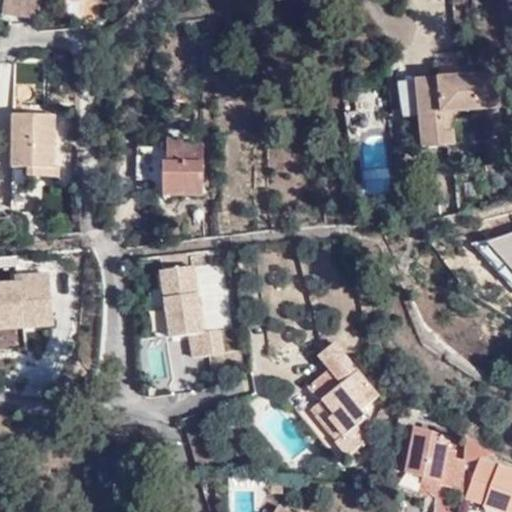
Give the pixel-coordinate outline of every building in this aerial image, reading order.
[(35,19),(38,0),(4,0),(3,13),(35,19)] [(452,113),(501,110),(498,75),(458,78),(457,62),(434,65),(436,80),(418,82),(422,135),(423,135),(445,133),(445,113),(452,113)] [(61,165),(57,166),(58,114),(13,113),(12,166),(29,167),(28,176),(61,177),(61,165)] [(454,145),(452,113),(445,113),(445,133),(423,135),(422,148),(454,145)] [(165,196),(164,193),(204,193),(204,144),(167,144),(167,146),(137,145),(136,174),(150,174),(149,185),(153,196),(165,196)] [(221,264),(156,273),(165,336),(142,339),(149,390),(190,385),(186,359),(233,353),(221,264)] [(47,277),(0,280),(0,347),(22,346),(21,330),(51,328),(47,277)] [(320,400),(318,402),(342,432),(334,438),(348,455),(369,437),(358,423),(368,415),(363,408),(381,393),(337,339),(317,354),(329,368),(308,385),(320,400)] [(342,432),(318,402),(310,408),(334,438),(342,432)] [(420,409),(402,403),(400,419),(407,422),(410,416),(416,419),(420,409)] [(461,489),(464,461),(453,458),(455,451),(447,448),(450,437),(428,429),(429,424),(424,422),(422,426),(416,424),(406,471),(423,476),(422,481),(440,486),(441,483),(461,489)] [(484,440),(467,431),(465,452),(484,453),(484,440)] [(511,511),(511,466),(482,456),(468,494),(487,501),(487,502),(511,511)] [(431,511),(457,511),(458,507),(434,501),(431,511)]
